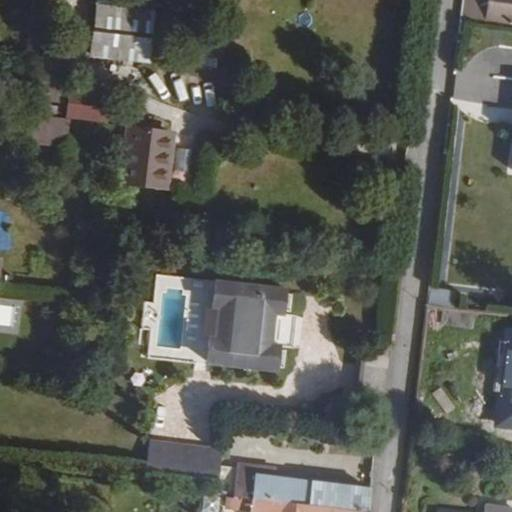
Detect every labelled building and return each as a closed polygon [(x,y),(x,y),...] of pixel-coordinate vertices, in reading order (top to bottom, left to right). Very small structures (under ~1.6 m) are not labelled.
[(153,0),(96,0),(90,56),(146,62),(153,0)] [(511,0),(461,0),(459,21),(511,27),(511,0)] [(186,20),(181,55),(195,57),(215,59),(217,59),(220,40),(230,41),(231,25),(186,20)] [(43,37),(38,83),(65,86),(70,39),(43,37)] [(214,71),(215,59),(195,57),(194,69),(214,71)] [(71,86),(66,118),(109,124),(113,92),(71,86)] [(69,119),(34,115),(28,114),(24,144),(66,149),(69,119)] [(122,184),(164,190),(172,135),(129,129),(122,184)] [(208,365),(272,372),(275,345),(268,344),(271,316),(279,316),(282,289),(217,281),(208,365)] [(428,290),(426,305),(452,308),(454,292),(428,290)] [(0,326),(14,326),(15,303),(0,302),(0,326)] [(452,308),(426,305),(423,324),(467,329),(470,310),(452,308)] [(271,316),(268,344),(275,345),(288,346),(291,318),(279,316),(271,316)] [(511,350),(506,350),(497,425),(511,426),(511,350)] [(53,389),(55,376),(15,371),(14,384),(53,389)] [(219,481),(222,453),(149,444),(146,472),(219,481)] [(253,473),(251,498),(367,511),(370,487),(253,473)] [(366,511),(367,511),(251,498),(227,495),(225,505),(250,508),(249,511),(366,511)]
